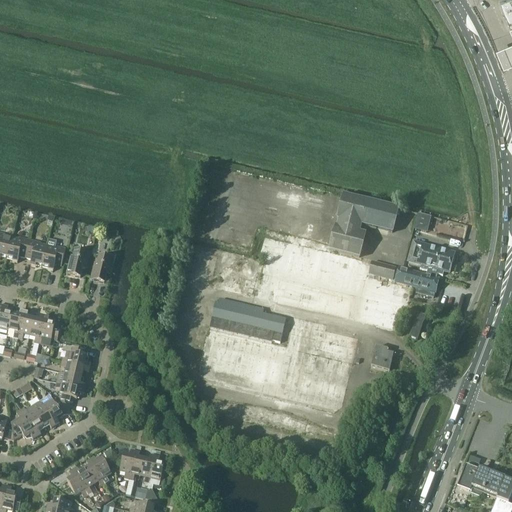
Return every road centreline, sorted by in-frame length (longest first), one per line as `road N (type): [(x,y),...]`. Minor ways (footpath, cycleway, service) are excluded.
road 1 (residential): [(0,458),(25,461),(90,421),(109,344),(85,306),(14,285),(0,289)]
road 2 (primary): [(511,160),(497,93),(456,0)]
road 3 (residential): [(494,238),(435,383)]
road 4 (primary): [(465,396),(511,258)]
